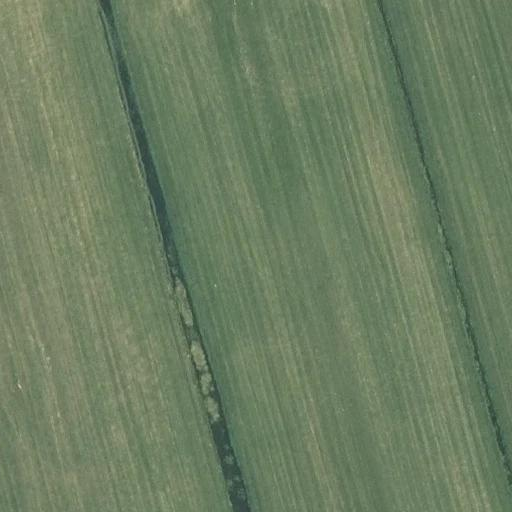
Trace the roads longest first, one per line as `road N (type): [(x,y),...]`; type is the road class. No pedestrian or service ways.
road 1 (residential): [(0,13),(93,361)]
road 2 (residential): [(93,361),(217,324),(235,290),(241,166)]
road 3 (residential): [(241,166),(511,94)]
road 4 (residential): [(241,166),(201,0)]
